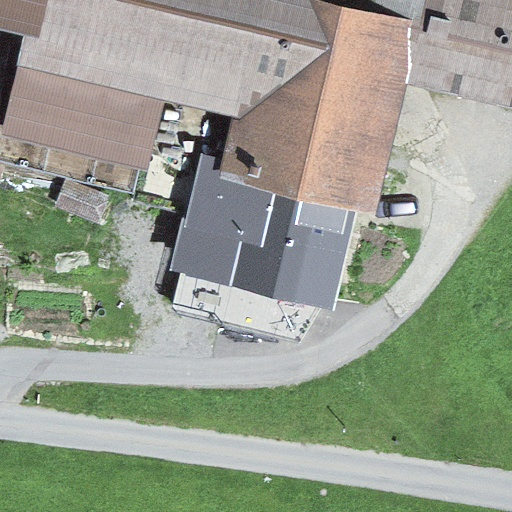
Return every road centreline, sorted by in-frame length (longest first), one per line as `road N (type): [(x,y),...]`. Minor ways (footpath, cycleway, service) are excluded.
road 1 (track): [(494,113),(483,168),(420,290),(362,334),(300,366),(202,376),(0,370)]
road 2 (unclassified): [(511,496),(0,424)]
